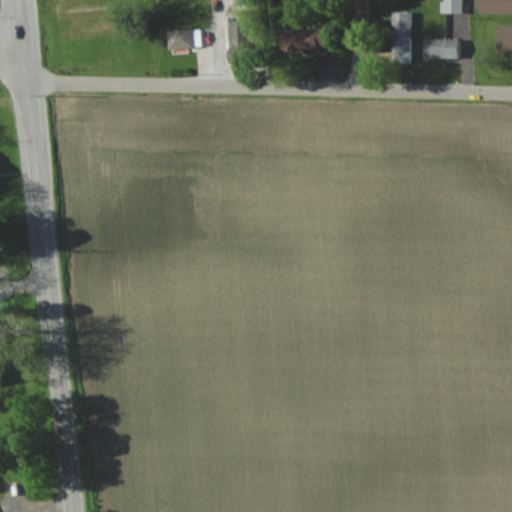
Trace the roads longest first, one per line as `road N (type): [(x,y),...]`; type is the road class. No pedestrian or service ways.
road 1 (primary): [(74,511),(18,0)]
road 2 (residential): [(29,83),(511,90)]
